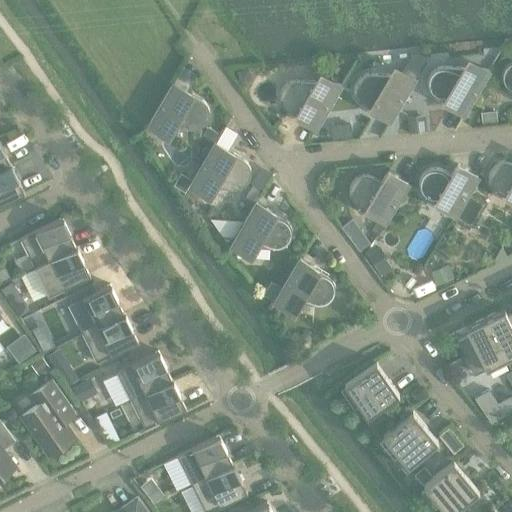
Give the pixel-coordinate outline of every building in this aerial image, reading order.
[(503,73),(502,75),(502,76),(502,79),(503,81),(504,83),(505,85),(506,86),(508,88),(510,90),(511,91),(511,61),(510,62),(508,64),(506,66),(504,68),(503,71),(503,73)] [(429,89),(430,90),(431,92),(432,94),(434,96),(435,97),(464,113),(490,70),(445,67),(442,67),(438,68),(436,69),(435,70),(433,72),(432,73),(431,74),(430,76),(429,77),(429,78),(428,80),(428,81),(428,84),(428,85),(429,87),(429,89)] [(249,68),(237,72),(241,84),(253,80),(249,68)] [(355,87),(354,89),(354,91),(355,93),(355,94),(355,96),(356,98),(357,99),(358,101),(360,103),(362,104),(390,121),(416,77),(371,74),(369,74),(367,75),(365,75),(364,76),(362,77),(360,78),(358,80),(357,82),(356,83),(356,84),(355,86),(355,87)] [(281,95),(280,96),(280,98),(281,100),(281,101),(282,104),(283,105),(284,107),(284,108),(286,110),(288,111),(316,128),(342,85),(342,84),(297,81),(296,81),(293,82),(291,82),(288,84),(286,85),(284,87),(283,88),(282,89),(282,91),(281,94),(281,95)] [(149,126),(149,127),(193,129),(196,129),(197,129),(200,128),(203,127),(205,125),(207,123),(208,122),(208,121),(209,119),(210,116),(210,115),(210,113),(210,111),(210,110),(209,108),(208,106),(207,104),(205,102),(204,101),(203,100),(174,83),(149,126)] [(497,111),(482,113),(483,123),(498,122),(497,111)] [(425,120),(410,121),(411,133),(426,131),(425,120)] [(351,124),(333,126),(334,140),(352,138),(351,124)] [(208,128),(200,141),(210,147),(218,134),(208,128)] [(0,141),(0,170),(12,165),(0,141)] [(190,186),(235,189),(238,189),(239,189),(241,188),(244,187),(246,185),(247,184),(248,183),(249,182),(250,181),(250,179),(251,178),(251,176),(251,175),(252,172),(251,171),(251,169),(250,166),(249,164),(248,163),(247,162),(245,160),(244,159),(215,143),(190,186)] [(490,175),(489,177),(489,179),(490,181),(490,182),(490,184),(491,185),(492,187),(493,188),(494,189),(496,191),(497,192),(511,200),(511,163),(509,162),(507,162),(504,162),(502,162),(500,163),(498,163),(496,164),(495,166),(493,167),(492,169),(491,171),(490,173),(490,175)] [(12,165),(0,170),(0,206),(26,194),(12,165)] [(429,170),(427,171),(425,173),(423,174),(422,175),(421,177),(421,178),(420,181),(420,182),(419,184),(420,187),(420,189),(420,190),(422,193),(423,195),(425,197),(427,198),(455,215),(478,176),(458,165),(452,176),(443,170),(440,169),(438,169),(436,169),(434,169),(431,169),(429,170)] [(350,191),(350,192),(350,194),(350,195),(351,197),(352,199),(353,201),(355,203),(358,205),(386,222),(409,183),(389,171),(382,182),(374,177),(371,176),(369,176),(367,175),(364,175),(361,176),(358,177),(356,178),(354,180),(353,181),(352,183),(351,186),(350,188),(350,189),(350,191)] [(253,186),(245,200),(254,205),(262,191),(253,186)] [(232,245),(232,246),(276,249),(278,249),(280,249),(283,248),(285,247),(286,246),(288,244),(289,243),(290,242),(291,241),(292,239),(292,237),(293,234),(293,232),(293,231),(293,230),(292,228),(291,226),(291,224),(289,223),(288,221),(287,220),(285,219),(257,202),(232,245)] [(63,218),(21,239),(35,267),(77,247),(63,218)] [(362,232),(351,240),(360,251),(371,243),(362,232)] [(77,247),(35,267),(49,296),(91,275),(77,247)] [(502,247),(494,260),(496,264),(505,259),(507,258),(502,247)] [(381,248),(369,255),(381,274),(392,267),(381,248)] [(274,302),(275,303),(320,306),(322,305),(323,305),(326,305),(328,303),(331,302),(333,299),(334,298),(334,297),(335,296),(336,294),(336,291),(336,288),(336,287),(336,285),(335,283),(334,282),(333,280),(332,279),(330,277),(328,276),(300,259),(274,302)] [(449,265),(432,273),(438,285),(455,278),(449,265)] [(273,281),(267,292),(265,295),(273,300),(281,286),(273,281)] [(69,305),(83,334),(125,313),(111,285),(69,305)] [(21,296),(10,303),(19,317),(30,310),(21,296)] [(505,308),(486,318),(506,359),(511,355),(511,313),(508,315),(506,310),(505,308)] [(125,313),(83,334),(98,363),(139,342),(125,313)] [(458,340),(466,356),(475,374),(487,368),(506,359),(486,318),(467,327),(467,329),(468,329),(470,334),(458,340)] [(25,334),(8,347),(20,363),(37,350),(25,334)] [(117,372),(131,401),(173,380),(159,351),(117,372)] [(43,357),(32,365),(39,375),(50,368),(43,357)] [(345,384),(367,414),(368,416),(400,394),(377,361),(345,384)] [(74,371),(62,378),(68,387),(79,380),(74,371)] [(76,437),(65,421),(76,413),(53,380),(32,395),(39,405),(22,417),(50,455),(76,437)] [(173,380),(131,401),(146,429),(187,409),(173,380)] [(86,382),(73,388),(81,403),(93,397),(86,382)] [(384,435),(407,464),(409,466),(439,441),(413,411),(384,435)] [(0,479),(17,467),(5,449),(16,441),(0,419),(0,479)] [(220,435),(178,456),(192,485),(234,464),(220,435)] [(424,485),(447,511),(454,511),(480,491),(454,460),(424,485)] [(234,464),(192,485),(205,511),(209,511),(248,493),(234,464)] [(425,467),(416,474),(424,484),(433,476),(425,467)] [(118,511),(148,511),(138,498),(118,511)] [(247,511),(272,511),(268,502),(247,511)]
